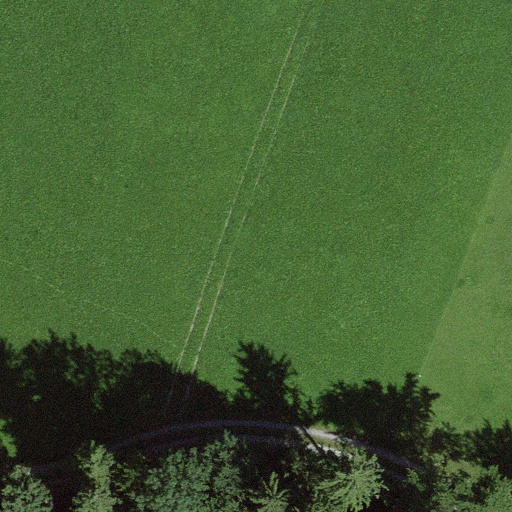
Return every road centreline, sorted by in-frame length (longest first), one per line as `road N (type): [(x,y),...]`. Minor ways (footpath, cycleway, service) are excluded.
road 1 (track): [(320,0),(157,459)]
road 2 (track): [(367,511),(157,459),(0,453)]
